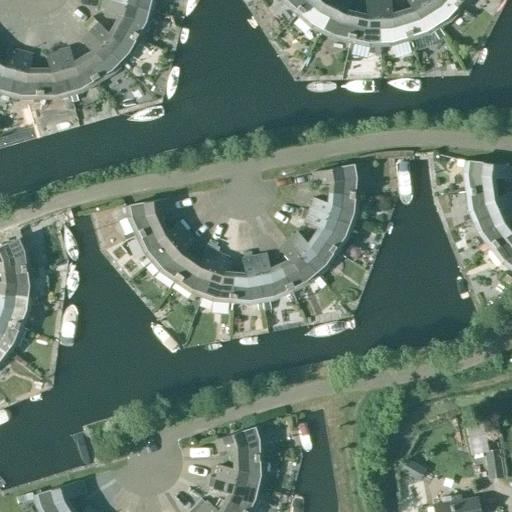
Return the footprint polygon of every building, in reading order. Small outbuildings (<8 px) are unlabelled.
[(113,24),(139,39),(148,22),(151,11),(108,0),(106,0),(103,12),(118,16),(113,24)] [(108,0),(151,11),(153,0),(108,0)] [(295,14),(307,0),(280,0),(281,1),(295,14)] [(320,32),(336,0),(307,0),(295,14),(309,27),(320,32)] [(349,42),(355,13),(345,11),(350,0),(336,0),(320,32),(330,38),(349,42)] [(379,46),(377,0),(365,0),(364,0),(365,15),(355,13),(349,42),(367,46),(379,46)] [(409,40),(400,11),(391,14),(390,0),(377,0),(379,46),(391,45),(409,40)] [(438,27),(420,0),(404,0),(410,8),(400,11),(409,40),(427,34),(438,27)] [(460,7),(452,0),(420,0),(438,27),(448,21),(460,7)] [(88,32),(121,64),(130,55),(139,39),(113,24),(108,33),(97,23),(88,32)] [(81,57),(97,82),(113,73),(121,64),(88,32),(79,41),(90,51),(81,57)] [(56,51),(69,95),(80,92),(97,82),(81,57),(73,62),(69,47),(56,51)] [(0,60),(0,94),(8,96),(19,51),(7,48),(3,62),(0,60)] [(19,51),(8,96),(19,99),(38,99),(38,69),(28,69),(32,54),(19,51)] [(38,69),(38,99),(57,98),(69,95),(56,51),(44,54),(48,68),(38,69)] [(462,173),(464,192),(496,187),(494,178),(508,179),(509,166),(463,161),(462,173)] [(327,193),(357,195),(359,176),(356,164),(311,172),(313,185),(328,183),(327,193)] [(467,211),(472,222),(511,204),(511,197),(509,192),(497,197),(496,187),(464,192),(467,211)] [(356,214),(357,195),(327,193),(326,203),(312,198),(308,210),(352,225),(356,214)] [(126,219),(134,236),(162,223),(157,214),(172,211),(170,198),(124,206),(126,219)] [(477,233),(488,248),(511,229),(511,227),(507,220),(511,218),(511,204),(472,222),(477,233)] [(348,237),(352,225),(308,210),(303,222),(318,227),(312,235),(337,252),(348,237)] [(143,253),(150,262),(186,232),(177,222),(166,232),(162,223),(134,236),(143,253)] [(511,229),(488,248),(500,263),(510,270),(511,267),(511,229)] [(158,271),(174,282),(191,257),(183,251),(194,242),(186,232),(150,262),(158,271)] [(337,252),(312,235),(306,244),(297,232),(287,240),(317,276),(317,275),(326,268),(334,256),(340,260),(343,256),(337,252)] [(0,271),(29,267),(26,249),(21,237),(0,245),(0,271)] [(322,281),(317,275),(317,276),(287,240),(277,249),(287,260),(277,264),(290,292),(308,283),(312,280),(317,285),(322,281)] [(194,303),(198,305),(216,253),(204,249),(199,263),(191,257),(174,282),(189,293),(197,295),(194,303)] [(212,301),(231,302),(233,272),(223,272),(228,257),(216,253),(198,305),(200,306),(203,298),(212,301)] [(274,299),(290,292),(277,264),(268,269),(266,254),(253,256),(263,311),(265,310),(266,313),(273,311),(270,300),(274,299)] [(260,311),(263,311),(253,256),(241,258),(243,273),(233,272),(231,302),(250,304),(257,302),(260,311)] [(0,294),(30,298),(31,286),(29,267),(0,271),(0,279),(0,281),(0,294)] [(0,318),(21,327),(29,310),(29,305),(37,306),(38,300),(30,299),(30,298),(0,294),(0,318)] [(0,349),(7,354),(14,345),(21,327),(0,318),(0,349)] [(232,458),(262,457),(261,438),(258,426),(213,440),(217,452),(232,448),(232,458)] [(488,479),(502,476),(498,450),(483,452),(488,479)] [(215,477),(260,488),(263,476),(262,457),(232,458),(232,468),(218,465),(215,477)] [(222,502),(240,511),(250,511),(257,499),(260,488),(215,477),(212,490),(227,493),(222,502)] [(63,511),(71,507),(66,499),(80,495),(76,482),(31,495),(36,507),(38,511),(63,511)] [(432,511),(483,511),(483,509),(478,510),(476,497),(460,500),(460,495),(449,496),(450,502),(431,505),(432,511)] [(197,510),(199,511),(240,511),(222,502),(217,511),(206,501),(197,510)]
